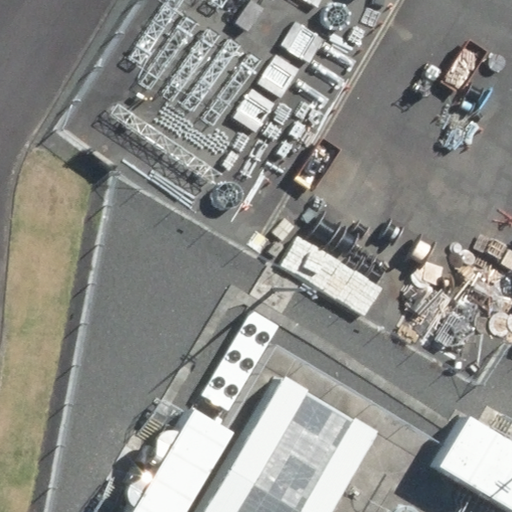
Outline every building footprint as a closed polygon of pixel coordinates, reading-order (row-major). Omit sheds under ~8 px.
[(290,0),(260,54),(507,193),(511,184),(511,86),(444,48),(359,0),(290,0)] [(511,0),(470,0),(444,48),(511,86),(511,0)] [(507,193),(260,54),(217,30),(170,112),(313,193),(290,234),(437,317),(507,193)] [(276,378),(195,511),(320,511),(368,433),(276,378)] [(178,406),(116,511),(169,511),(216,429),(178,406)] [(511,511),(511,451),(457,421),(430,471),(506,511),(511,511)]
